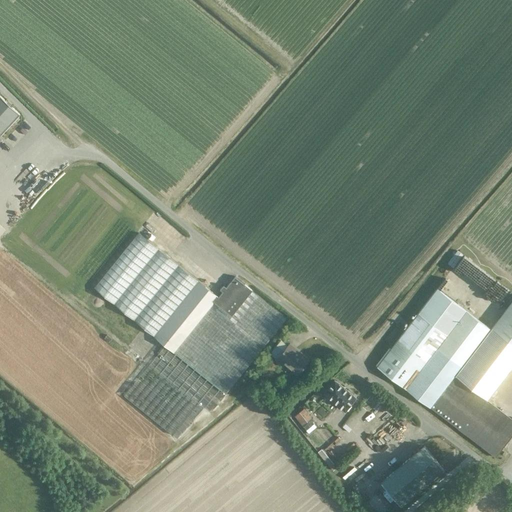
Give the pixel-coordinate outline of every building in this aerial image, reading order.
[(0,134),(1,135),(20,114),(0,96),(0,134)] [(153,336),(165,345),(124,396),(183,443),(214,417),(235,392),(231,389),(226,394),(225,393),(286,319),(251,291),(232,316),(214,302),(218,296),(138,232),(94,287),(153,336)] [(234,277),(218,296),(214,302),(232,316),(251,291),(234,277)] [(436,289),(377,366),(495,457),(511,435),(511,418),(487,399),(511,365),(511,299),(489,330),(436,289)] [(281,339),(279,341),(270,353),(276,358),(296,375),(309,359),(289,343),(288,345),(281,339)] [(324,393),(345,410),(356,397),(335,379),(324,393)] [(304,408),(294,416),(302,425),(311,417),(304,408)] [(401,505),(414,493),(443,469),(424,445),(381,482),(401,505)]
